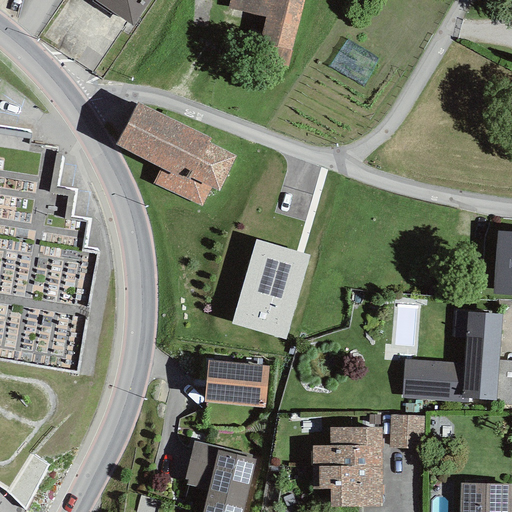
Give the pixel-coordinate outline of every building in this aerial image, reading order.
[(93,0),(133,26),(150,0),(93,0)] [(301,0),(231,0),(230,7),(264,14),(255,57),(288,64),(301,0)] [(212,139),(136,103),(116,146),(160,167),(152,184),(201,207),(210,189),(217,192),(234,157),(209,145),(212,139)] [(73,188),(74,158),(55,157),(54,188),(73,188)] [(511,232),(497,231),(493,295),(511,295),(511,232)] [(309,255),(255,240),(231,324),(284,339),(309,255)] [(502,315),(467,312),(464,363),(404,359),(401,399),(468,403),(468,398),(497,400),(498,361),(502,315)] [(268,366),(208,360),(204,402),(264,407),(268,366)] [(511,361),(498,361),(497,400),(496,405),(511,405),(511,361)] [(422,449),(424,416),(390,414),(389,447),(422,449)] [(380,428),(330,428),(330,446),(312,446),(312,467),(381,466),(380,428)] [(251,455),(193,441),(183,483),(208,491),(202,511),(243,511),(256,460),(250,459),(251,455)] [(381,507),(381,466),(312,467),(312,489),(330,489),(330,507),(381,507)] [(508,511),(510,485),(460,483),(458,511),(508,511)]
